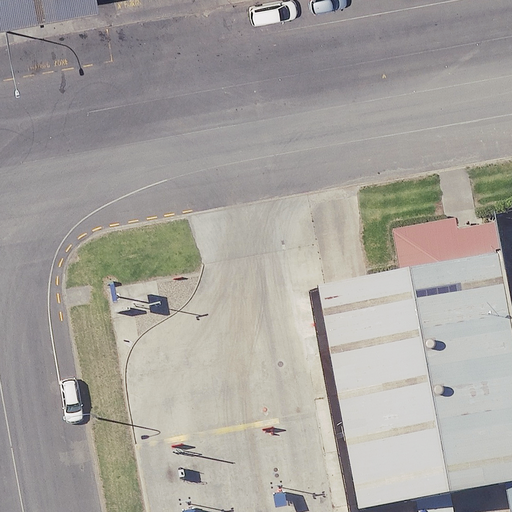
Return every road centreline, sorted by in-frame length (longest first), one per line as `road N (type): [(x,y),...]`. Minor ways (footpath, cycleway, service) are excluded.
road 1 (unclassified): [(0,163),(104,131),(511,57)]
road 2 (unclassified): [(0,382),(21,511)]
